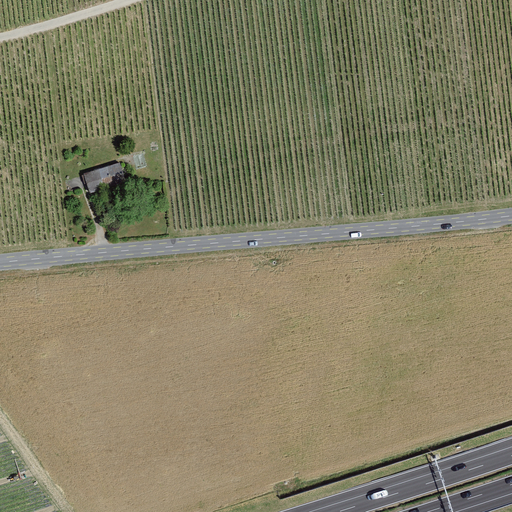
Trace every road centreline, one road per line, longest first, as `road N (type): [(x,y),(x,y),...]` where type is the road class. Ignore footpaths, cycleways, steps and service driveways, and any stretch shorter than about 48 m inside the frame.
road 1 (tertiary): [(0,262),(511,215)]
road 2 (motorway): [(511,455),(336,511)]
road 3 (track): [(0,35),(120,0)]
